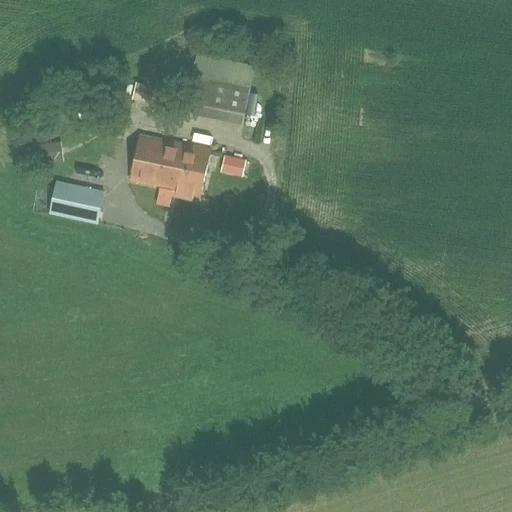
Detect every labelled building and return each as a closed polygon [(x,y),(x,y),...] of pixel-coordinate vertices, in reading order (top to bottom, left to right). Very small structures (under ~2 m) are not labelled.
[(244,125),(251,89),(256,67),(196,55),(192,77),(184,112),(244,125)] [(201,197),(211,150),(140,135),(130,181),(160,187),(160,189),(177,192),(176,198),(192,201),(194,196),(201,197)] [(39,145),(41,163),(53,162),(50,144),(39,145)] [(243,176),(246,161),(225,156),(221,172),(243,176)] [(98,224),(104,192),(58,182),(51,213),(98,224)]
